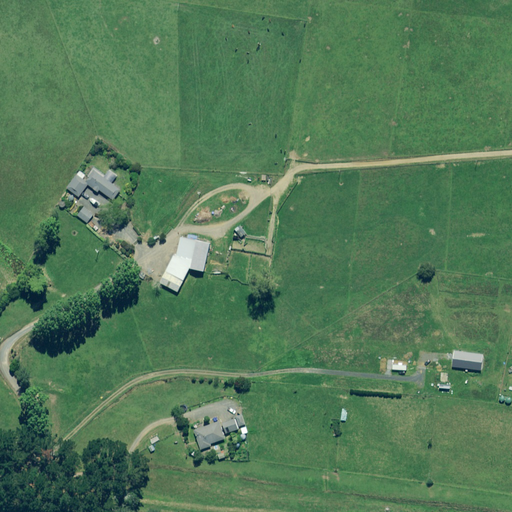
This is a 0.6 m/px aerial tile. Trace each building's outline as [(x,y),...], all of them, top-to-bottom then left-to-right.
[(88,185),(98,192),(100,190),(113,200),(121,189),(112,183),(117,176),(109,170),(105,177),(93,168),(87,176),(90,178),(87,182),(77,175),(67,188),(74,193),(71,196),(70,196),(69,196),(69,197),(68,197),(68,198),(67,199),(67,200),(67,201),(68,201),(68,202),(69,203),(70,203),(71,203),(72,203),(73,203),(74,202),(74,201),(75,200),(75,199),(74,199),(74,198),(77,195),(79,197),(88,185)] [(94,215),(84,208),(78,216),(88,223),(94,215)] [(247,234),(241,226),(236,230),(241,237),(247,234)] [(178,293),(191,268),(204,272),(210,243),(197,240),(198,237),(188,235),(187,238),(181,237),(177,257),(174,256),(160,283),(178,293)] [(442,384),(442,373),(435,373),(435,384),(438,384),(437,389),(451,390),(451,385),(442,384)] [(246,425),(243,415),(236,416),(239,426),(246,425)] [(238,430),(235,419),(223,423),(226,434),(238,430)] [(225,439),(220,423),(195,431),(201,450),(212,447),(211,444),(225,439)]
